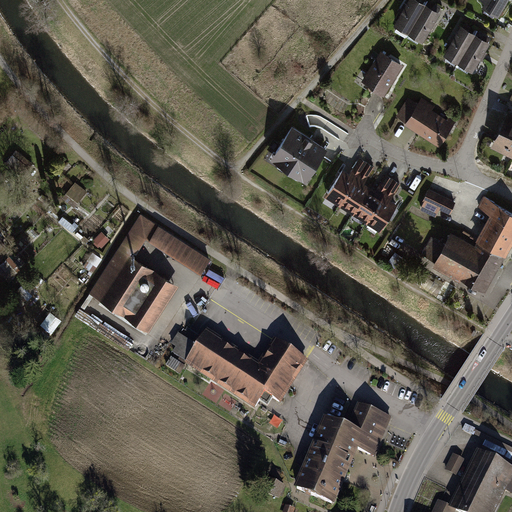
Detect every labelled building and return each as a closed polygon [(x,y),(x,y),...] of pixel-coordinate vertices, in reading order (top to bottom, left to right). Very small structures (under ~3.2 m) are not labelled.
[(419,0),(411,0),(396,25),(424,42),(441,14),(419,0)] [(480,0),(485,2),(482,6),(499,16),(507,0),(480,0)] [(463,26),(445,54),(473,71),(490,43),(463,26)] [(382,50),(363,80),(385,94),(404,64),(382,50)] [(396,116),(407,122),(418,103),(409,97),(396,116)] [(407,122),(406,124),(441,147),(458,119),(422,97),(418,103),(407,122)] [(511,156),(511,109),(509,108),(491,146),(511,156)] [(315,138),(294,124),(271,158),(307,182),(330,148),(315,138)] [(344,168),(327,195),(382,229),(398,203),(391,198),(401,182),(387,174),(377,189),(365,181),(375,166),(361,157),(351,173),(344,168)] [(74,182),(67,196),(82,203),(89,188),(74,182)] [(420,208),(437,216),(440,209),(451,214),(457,201),(429,188),(420,208)] [(436,260),(434,265),(461,280),(462,278),(470,283),(486,292),(505,259),(511,246),(511,211),(484,196),(478,206),(492,213),(477,239),(479,240),(477,243),(453,231),(446,242),(436,260)] [(210,256),(142,213),(119,248),(133,257),(147,235),(202,270),(210,256)] [(436,260),(446,242),(433,234),(423,252),(436,260)] [(119,248),(92,292),(148,327),(175,284),(133,257),(119,248)] [(206,331),(184,366),(253,409),(263,394),(280,404),(306,362),(273,341),(259,364),(206,331)] [(169,366),(181,374),(185,368),(173,360),(169,366)] [(360,405),(349,429),(343,443),(356,448),(374,456),(390,418),(360,405)] [(344,474),(356,448),(343,443),(349,429),(327,419),(310,460),(344,474)] [(511,470),(480,454),(452,508),(455,510),(459,511),(493,511),(505,489),(511,492),(511,470)] [(465,461),(454,455),(446,471),(457,477),(465,461)] [(332,503),(344,474),(310,460),(297,489),(332,503)] [(284,486),(272,481),(267,492),(279,497),(284,486)] [(453,511),(455,510),(452,508),(440,502),(435,511),(453,511)]
